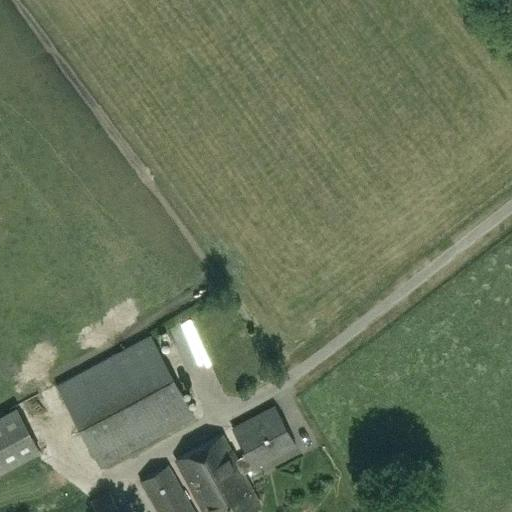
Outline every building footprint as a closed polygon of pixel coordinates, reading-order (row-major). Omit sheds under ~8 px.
[(100,465),(193,415),(150,335),(57,385),(100,465)] [(242,471),(253,466),(253,467),(296,444),(275,406),(232,428),(246,454),(235,460),(221,434),(176,458),(196,496),(242,471)] [(0,471),(37,451),(14,408),(0,415),(0,471)] [(157,511),(195,511),(168,464),(139,481),(157,511)] [(242,471),(196,496),(203,511),(246,511),(260,505),(242,471)] [(96,511),(120,511),(109,490),(91,499),(96,511)]
